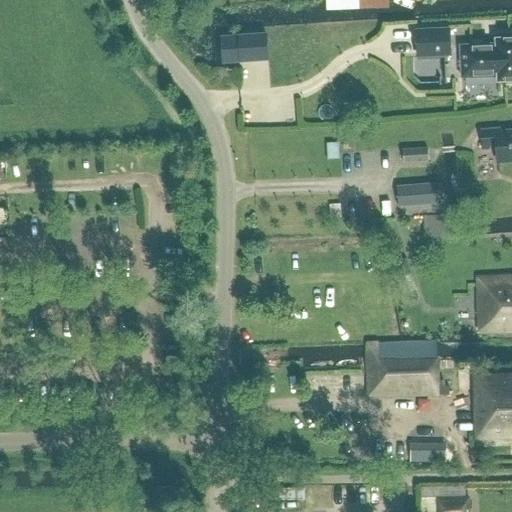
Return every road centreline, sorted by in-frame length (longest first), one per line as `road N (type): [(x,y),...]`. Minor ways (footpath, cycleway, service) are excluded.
road 1 (unclassified): [(216,438),(223,160),(211,118),(145,34),(129,0)]
road 2 (unclassified): [(0,442),(216,438)]
